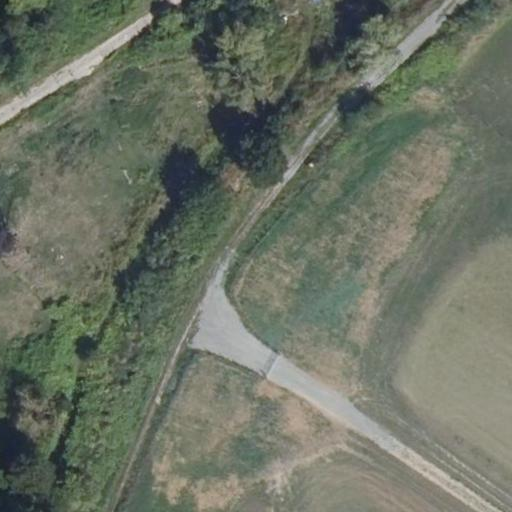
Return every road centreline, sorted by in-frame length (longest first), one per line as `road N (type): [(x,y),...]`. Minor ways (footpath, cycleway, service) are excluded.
road 1 (track): [(470,0),(282,187),(173,342),(112,511)]
road 2 (track): [(335,341),(293,374),(239,326),(472,71),(511,38)]
road 3 (track): [(495,511),(293,374)]
road 4 (track): [(186,0),(0,120)]
